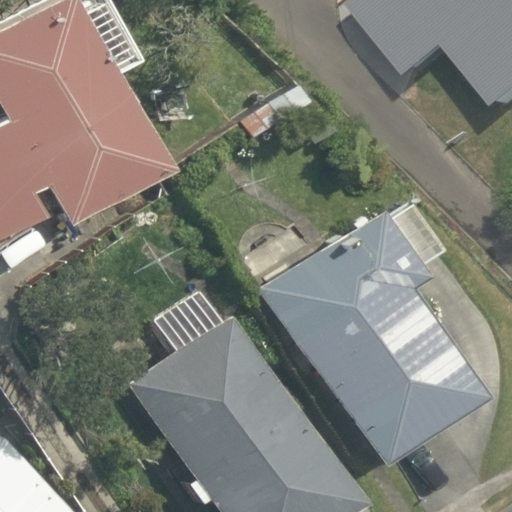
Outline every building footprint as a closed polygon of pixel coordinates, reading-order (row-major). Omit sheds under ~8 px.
[(44,222),(142,165),(84,60),(102,50),(74,0),(64,0),(54,6),(50,0),(17,0),(0,10),(0,226),(24,212),(10,189),(22,182),(44,222)] [(511,95),(511,0),(358,0),(354,4),(412,77),(449,46),(499,106),(511,95)] [(357,205),(241,287),(357,459),(459,389),(384,283),(402,271),(357,205)] [(161,348),(112,380),(174,475),(167,480),(182,501),(188,496),(197,511),(312,511),(335,496),(213,311),(207,316),(187,288),(142,319),(161,348)] [(0,511),(54,511),(0,447),(0,511)]
